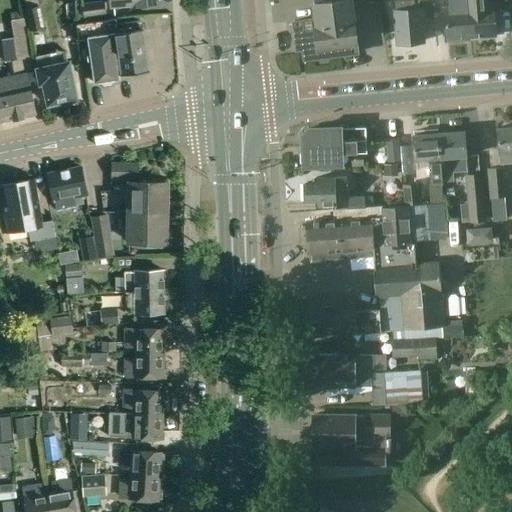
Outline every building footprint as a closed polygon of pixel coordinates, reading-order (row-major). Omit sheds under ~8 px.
[(78,0),(71,0),(65,4),(66,18),(79,17),(78,0)] [(350,0),(331,2),(314,5),(316,28),(309,29),(308,21),(293,23),(296,51),(302,50),(304,61),(316,59),(357,54),(350,0)] [(408,0),(394,1),(395,11),(397,44),(422,42),(421,23),(423,23),(422,9),(415,10),(413,0),(408,0)] [(469,38),(466,0),(449,0),(450,9),(444,10),(446,40),(469,38)] [(484,0),(466,0),(469,38),(494,36),(491,6),(485,6),(484,0)] [(83,17),(104,15),(102,2),(82,4),(83,17)] [(44,28),(39,6),(25,8),(29,31),(44,28)] [(90,23),(76,25),(78,39),(86,38),(88,48),(81,50),(83,61),(90,60),(93,83),(107,81),(122,79),(121,74),(113,24),(115,24),(115,19),(90,23)] [(115,24),(113,24),(121,74),(148,70),(141,28),(139,28),(137,20),(115,24)] [(14,38),(2,40),(6,63),(11,62),(18,61),(30,59),(26,33),(24,21),(21,22),(11,23),(13,35),(14,38)] [(75,98),(67,62),(65,51),(35,57),(38,69),(37,69),(40,83),(43,82),(48,104),(59,101),(60,105),(74,102),(73,98),(75,98)] [(12,76),(0,78),(0,121),(36,114),(29,84),(28,84),(26,73),(31,67),(30,59),(18,61),(11,62),(14,76),(12,76)] [(511,162),(511,127),(497,128),(499,154),(499,164),(511,162)] [(309,129),(303,136),(303,148),(341,146),(345,146),(345,142),(367,141),(366,128),(309,129)] [(413,135),(412,135),(414,160),(429,159),(431,182),(441,181),(438,133),(426,134),(426,130),(413,131),(413,135)] [(464,131),(438,133),(441,181),(452,180),(452,172),(466,171),(465,157),(465,156),(464,131)] [(341,146),(303,148),(303,153),(304,166),(342,165),(341,154),(367,153),(367,141),(345,142),(345,146),(341,146)] [(401,162),(400,151),(387,152),(388,163),(401,162)] [(138,165),(112,164),(112,178),(138,179),(138,165)] [(504,167),(487,169),(490,198),(506,196),(504,167)] [(80,168),(49,174),(54,200),(55,200),(57,209),(74,205),(72,196),(86,193),(80,168)] [(465,174),(469,222),(485,221),(482,173),(465,174)] [(318,207),(336,207),(335,190),(347,190),(347,177),(317,177),(317,184),(305,184),(305,201),(317,201),(318,207)] [(0,196),(1,204),(0,205),(0,215),(4,217),(6,232),(12,231),(29,228),(32,240),(55,236),(52,220),(41,222),(34,180),(0,185),(0,196)] [(129,183),(128,212),(166,213),(167,183),(129,183)] [(420,183),(406,184),(407,206),(421,206),(420,183)] [(349,211),(366,209),(365,199),(348,200),(349,211)] [(421,207),(407,208),(407,207),(382,208),(383,217),(371,218),(306,223),(308,255),(310,255),(311,262),(351,259),(373,257),(372,247),(385,246),(410,245),(410,241),(428,240),(426,207),(421,207)] [(128,212),(128,241),(149,242),(149,247),(165,247),(165,242),(166,242),(166,213),(128,212)] [(93,235),(97,256),(97,258),(114,255),(108,214),(90,217),(93,235)] [(467,243),(490,241),(489,229),(467,230),(467,243)] [(97,256),(93,235),(81,238),(85,259),(97,256)] [(55,237),(44,239),(46,250),(57,248),(55,237)] [(403,312),(404,329),(444,326),(439,262),(374,268),(377,297),(401,295),(403,312)] [(81,264),(65,265),(65,277),(82,276),(81,264)] [(124,271),(125,292),(163,292),(163,271),(134,271),(124,271)] [(163,292),(125,292),(125,313),(135,313),(164,312),(163,292)] [(404,329),(403,312),(380,314),(380,310),(354,312),(354,303),(341,304),(341,298),(312,299),(313,305),(310,305),(312,337),(319,336),(355,335),(355,334),(381,332),(382,331),(404,329)] [(99,310),(101,326),(118,324),(116,308),(99,310)] [(70,317),(50,319),(52,335),(62,334),(72,333),(70,317)] [(52,335),(50,319),(36,321),(39,351),(64,348),(62,334),(52,335)] [(134,347),(134,353),(164,353),(164,330),(134,330),(124,330),(124,347),(134,347)] [(414,361),(434,359),(431,340),(385,341),(388,357),(414,356),(414,361)] [(164,353),(134,353),(134,358),(124,358),(124,375),(134,375),(134,376),(163,376),(164,353)] [(91,354),(62,354),(61,366),(81,366),(81,364),(91,364),(91,354)] [(314,354),(314,371),(369,371),(374,372),(386,371),(386,356),(341,356),(341,354),(314,354)] [(420,370),(372,373),(372,375),(374,406),(398,405),(418,404),(418,402),(423,401),(420,370)] [(369,388),(369,371),(314,371),(314,387),(340,387),(340,393),(359,393),(359,387),(369,388)] [(133,408),(133,414),(163,415),(163,398),(161,397),(161,392),(133,391),(123,391),(123,407),(133,408)] [(109,414),(108,436),(122,437),(160,438),(160,432),(162,432),(163,415),(133,414),(109,414)] [(388,464),(388,436),(390,436),(390,415),(355,415),(355,416),(313,416),(313,447),(320,447),(319,465),(379,465),(379,464),(388,464)] [(16,434),(32,432),(30,416),(14,418),(16,434)] [(53,429),(52,416),(41,417),(43,435),(49,434),(53,429)] [(86,440),(87,425),(70,424),(70,439),(86,440)] [(10,429),(0,429),(0,440),(11,440),(10,429)] [(108,444),(84,442),(83,454),(107,456),(108,444)] [(10,444),(0,444),(0,457),(11,457),(10,444)] [(130,468),(130,474),(160,477),(161,453),(132,451),(131,452),(122,451),(121,467),(130,468)] [(103,493),(103,485),(102,474),(82,476),(84,494),(96,493),(103,493)] [(160,477),(130,474),(130,480),(120,479),(119,497),(128,497),(128,498),(158,499),(160,477)] [(47,493),(50,511),(74,511),(68,479),(51,482),(53,492),(47,493)] [(0,500),(15,499),(14,484),(0,485),(0,500)] [(50,511),(47,493),(41,494),(40,484),(23,487),(25,497),(27,511),(50,511)]
